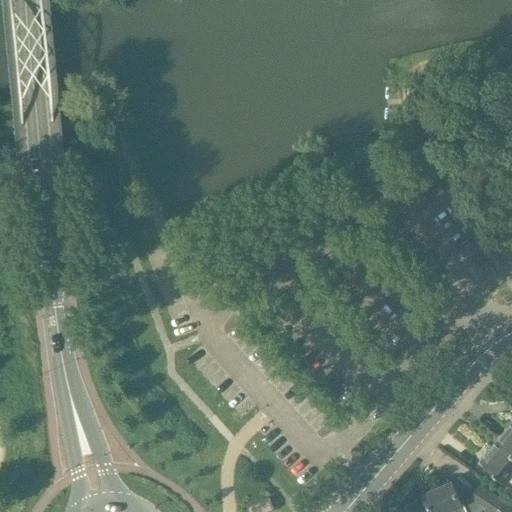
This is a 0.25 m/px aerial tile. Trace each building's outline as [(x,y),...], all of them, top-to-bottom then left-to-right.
[(511,424),(498,441),(511,452),(511,424)] [(511,452),(498,441),(497,443),(481,463),(509,486),(506,488),(511,493),(511,452)] [(468,498),(462,503),(452,481),(422,494),(430,511),(446,511),(453,509),(454,511),(481,511),(483,510),(468,498)] [(468,498),(483,510),(486,511),(501,511),(508,503),(478,483),(468,498)] [(264,500),(247,507),(247,508),(248,511),(270,511),(273,511),(275,510),(269,498),(268,498),(264,500)]
